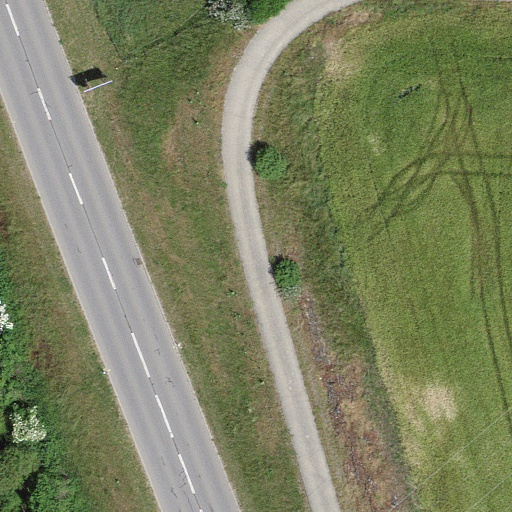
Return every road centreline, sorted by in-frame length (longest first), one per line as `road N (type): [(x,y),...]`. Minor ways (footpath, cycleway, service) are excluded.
road 1 (track): [(326,511),(249,238),(234,122),(270,28),(324,0)]
road 2 (primary): [(4,0),(202,511)]
